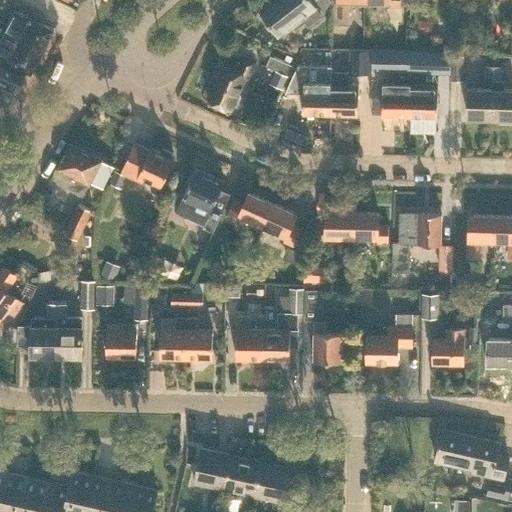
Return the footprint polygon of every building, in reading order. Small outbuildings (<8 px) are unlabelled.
[(332,1),(331,0),(273,0),(261,10),(280,35),(293,24),(296,28),(306,21),(309,25),(322,15),(332,1)] [(349,0),(365,1),(364,0),(338,0),(338,17),(349,17),(349,0)] [(0,19),(0,27),(4,29),(5,28),(42,47),(51,29),(14,10),(7,23),(0,19)] [(0,58),(0,57),(29,72),(42,47),(5,28),(4,29),(0,27),(0,58)] [(294,66),(293,69),(306,76),(307,73),(319,48),(303,47),(294,66)] [(350,71),(350,73),(357,73),(357,74),(370,74),(370,50),(351,50),(350,71)] [(383,115),(410,116),(411,50),(392,50),(372,50),(372,71),(395,72),(395,81),(384,81),(383,115)] [(436,51),(412,50),(411,50),(410,116),(438,117),(439,83),(425,82),(425,73),(435,73),(436,51)] [(293,69),(294,66),(271,55),(266,65),(279,71),(273,84),(283,89),(289,75),(290,76),(293,69)] [(452,56),(451,80),(463,80),(464,56),(452,56)] [(248,78),(256,61),(245,57),(242,63),(238,61),(234,69),(222,65),(208,97),(232,108),(246,77),(248,78)] [(0,84),(14,92),(24,72),(0,60),(0,84)] [(468,117),(492,118),(494,65),(485,65),(484,88),(469,88),(468,117)] [(494,65),(492,118),(511,118),(511,89),(502,89),(503,66),(494,65)] [(331,114),(332,71),(331,71),(331,80),(304,79),(303,113),(331,114)] [(332,71),(331,114),(359,115),(360,85),(350,85),(350,81),(350,73),(350,71),(332,71)] [(143,181),(144,178),(162,186),(174,158),(172,157),(174,153),(163,149),(162,152),(151,148),(150,149),(141,145),(135,143),(134,145),(122,172),(143,181)] [(114,166),(102,159),(73,145),(71,144),(70,145),(59,167),(58,167),(51,179),(83,195),(90,182),(103,188),(114,166)] [(188,217),(205,224),(204,227),(214,232),(231,194),(221,189),(225,181),(196,168),(177,212),(188,217)] [(123,188),(128,175),(115,169),(110,183),(123,188)] [(264,225),(274,203),(250,192),(244,203),(235,199),(228,215),(238,220),(240,215),(264,225)] [(78,238),(92,210),(79,203),(65,232),(74,237),(78,238)] [(297,213),(274,203),(264,225),(287,236),(285,241),(295,245),(302,229),(292,225),(297,213)] [(352,237),(353,211),(327,211),(327,224),(316,223),(316,241),(326,241),(327,236),(352,237)] [(379,212),(353,211),(352,237),(378,237),(378,242),(389,243),(389,225),(379,225),(379,212)] [(441,244),(442,244),(442,214),(420,213),(401,213),(400,242),(394,242),(393,271),(410,271),(410,243),(420,243),(420,244),(441,244)] [(496,240),(496,215),(470,214),(469,239),(470,239),(470,256),(481,257),(481,240),(496,240)] [(511,215),(496,215),(496,240),(510,241),(509,257),(511,257),(511,215)] [(442,244),(441,244),(440,256),(453,256),(453,244),(442,244)] [(300,252),(288,247),(283,258),(295,263),(300,252)] [(389,257),(376,256),(375,270),(388,271),(389,257)] [(107,261),(101,275),(114,281),(120,266),(107,261)] [(307,265),(306,281),(329,282),(330,266),(307,265)] [(0,322),(8,312),(15,316),(24,303),(7,291),(18,275),(4,266),(0,271),(0,322)] [(95,281),(83,280),(82,309),(95,309),(95,281)] [(98,284),(98,304),(114,304),(114,284),(98,284)] [(150,319),(150,284),(136,284),(135,319),(150,319)] [(237,359),(264,359),(264,329),(248,328),(248,315),(242,315),(243,286),(226,286),(226,315),(238,315),(237,359)] [(299,330),(299,313),(304,313),(304,287),(291,287),(290,313),(278,312),(278,329),(264,329),(264,359),(291,360),(291,330),(299,330)] [(305,320),(315,320),(318,320),(318,314),(318,290),(306,289),(305,314),(305,320)] [(466,292),(466,306),(476,306),(476,292),(466,292)] [(182,304),(188,305),(188,293),(172,293),(172,304),(182,304)] [(188,305),(204,305),(204,293),(188,293),(188,305)] [(440,293),(424,293),(423,317),(439,317),(440,293)] [(32,355),(57,355),(58,300),(49,300),(48,326),(46,326),(46,321),(35,321),(35,325),(19,325),(18,346),(32,346),(32,355)] [(58,300),(57,355),(83,356),(83,326),(83,317),(67,316),(67,300),(58,300)] [(413,346),(413,326),(413,313),(397,313),(396,326),(389,325),(389,336),(367,335),(367,361),(399,362),(399,346),(413,346)] [(161,357),(187,358),(188,317),(177,316),(176,328),(162,328),(161,357)] [(188,317),(187,358),(213,359),(213,329),(198,329),(198,317),(188,317)] [(315,320),(315,361),(343,361),(343,333),(325,333),(325,320),(318,320),(315,320)] [(118,323),(118,329),(108,329),(107,357),(137,357),(138,329),(138,323),(118,323)] [(448,337),(434,337),(433,363),(465,363),(466,337),(465,337),(466,327),(448,327),(448,337)] [(468,327),(468,343),(477,344),(477,327),(468,327)] [(511,328),(488,328),(487,364),(511,364),(511,328)] [(474,471),(504,478),(510,457),(497,454),(500,442),(444,429),(436,460),(474,469),(474,471)] [(225,489),(232,455),(202,448),(194,482),(225,489)] [(263,461),(232,455),(225,489),(255,495),(263,461)] [(293,468),(263,461),(255,495),(285,502),(293,468)] [(73,471),(70,486),(70,487),(65,511),(66,511),(71,511),(86,511),(95,475),(73,471)] [(20,511),(29,477),(8,472),(0,506),(0,511),(20,511)] [(108,511),(116,480),(95,475),(86,511),(108,511)] [(42,511),(50,482),(29,477),(20,511),(42,511)] [(486,494),(511,499),(511,477),(509,477),(507,485),(489,480),(486,494)] [(130,511),(136,485),(116,480),(108,511),(130,511)] [(70,486),(50,482),(42,511),(65,511),(66,511),(65,511),(70,487),(70,486)] [(136,485),(130,511),(152,511),(158,490),(136,485)]
